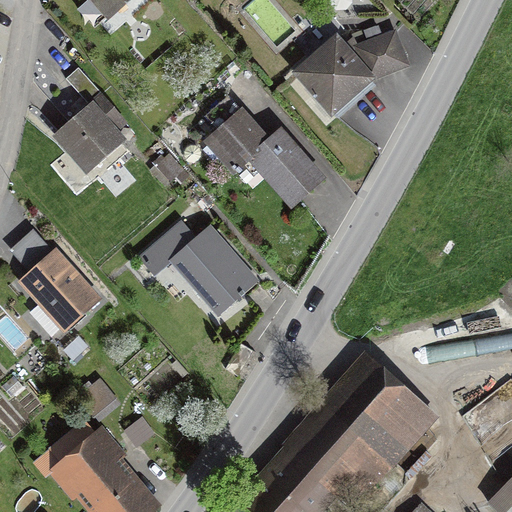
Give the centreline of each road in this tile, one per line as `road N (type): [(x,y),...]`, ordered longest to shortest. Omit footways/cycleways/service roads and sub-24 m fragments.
road 1 (tertiary): [(485,0),(301,339),(182,511)]
road 2 (residential): [(0,159),(30,0)]
